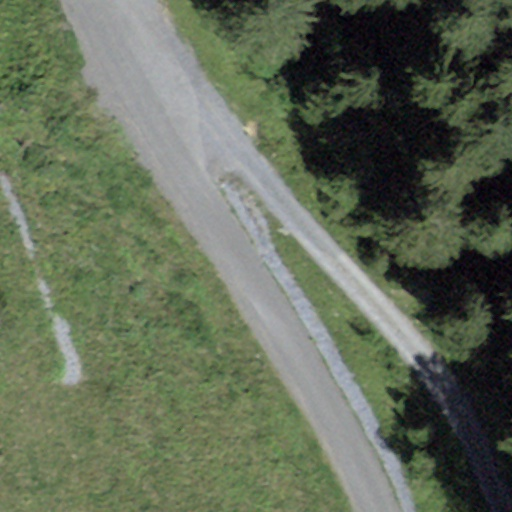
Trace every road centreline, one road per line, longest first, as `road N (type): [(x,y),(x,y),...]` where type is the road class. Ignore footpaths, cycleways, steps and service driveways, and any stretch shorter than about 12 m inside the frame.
road 1 (unclassified): [(175,141),(209,128),(347,279),(434,381),(508,511)]
road 2 (unclassified): [(175,141),(355,424),(390,511)]
road 3 (unclassified): [(92,0),(175,141)]
